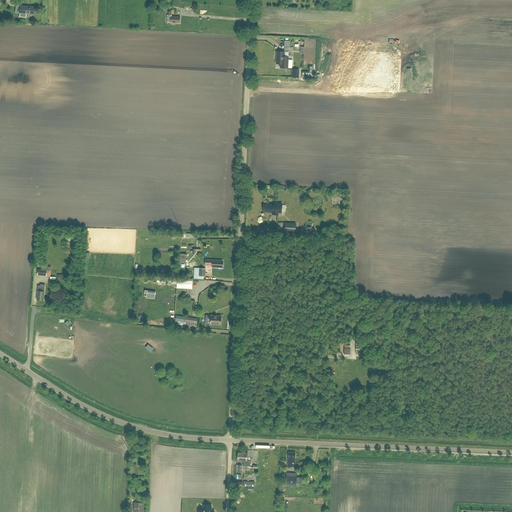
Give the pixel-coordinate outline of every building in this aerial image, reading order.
[(33,15),(34,7),(20,6),(19,17),(26,18),(26,14),(33,15)] [(171,16),(171,12),(168,12),(168,15),(167,15),(167,19),(167,22),(180,23),(180,17),(171,16)] [(277,51),(276,64),(280,64),(280,68),(288,68),(292,68),(292,60),(288,60),(288,57),(284,57),(284,52),(277,51)] [(302,71),(302,76),(313,76),(313,66),(309,66),(309,71),(302,71)] [(281,213),(282,204),(274,203),(274,205),(264,204),(263,211),(272,212),(272,214),(277,215),(278,212),(281,213)] [(205,277),(205,268),(194,268),(193,279),(204,279),(204,276),(205,277)] [(192,289),(192,281),(177,280),(177,288),(192,289)] [(43,301),(45,285),(40,285),(40,286),(37,286),(36,300),(43,301)] [(198,319),(176,315),(175,321),(197,324),(198,319)] [(221,326),(222,316),(210,315),(209,325),(221,326)] [(149,352),(152,349),(147,344),(144,347),(149,352)] [(250,466),(251,461),(247,461),(247,454),(238,454),(238,461),(243,461),(243,466),(250,466)] [(296,484),(297,476),(286,475),(286,483),(296,484)] [(136,511),(143,511),(144,503),(135,503),(134,511),(136,511)]
